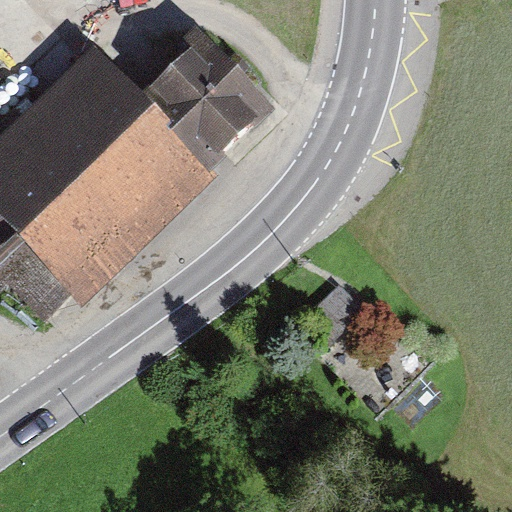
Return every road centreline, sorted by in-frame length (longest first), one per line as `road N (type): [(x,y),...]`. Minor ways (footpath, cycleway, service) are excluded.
road 1 (tertiary): [(0,441),(255,251),(316,187),(361,94),(378,0)]
road 2 (track): [(0,74),(77,12),(144,4),(205,11),(344,139)]
